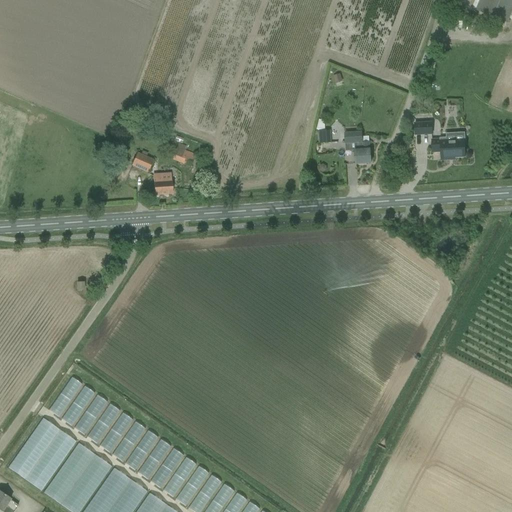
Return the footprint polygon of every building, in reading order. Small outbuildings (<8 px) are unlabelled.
[(511,10),(511,0),(455,0),(454,2),(507,23),(511,10)] [(433,134),(432,122),(415,124),(415,135),(433,134)] [(331,131),(319,132),(320,145),(332,144),(331,131)] [(355,143),(355,151),(356,165),(371,164),(370,150),(369,142),(363,143),(361,133),(344,134),(345,144),(355,143)] [(432,141),(433,153),(441,152),(442,160),(449,160),(449,158),(465,157),(465,142),(464,133),(446,134),(446,138),(440,138),(440,140),(432,141)] [(190,168),(195,155),(184,151),(186,147),(178,144),(172,161),(190,168)] [(154,160),(137,153),(132,166),(148,173),(154,160)] [(153,176),(154,196),(172,195),(172,182),(171,175),(153,176)] [(49,411),(59,418),(82,385),(71,378),(49,411)] [(94,394),(84,387),(61,419),(71,427),(94,394)] [(107,403),(97,395),(74,428),(84,436),(107,403)] [(120,412),(110,404),(87,437),(97,444),(120,412)] [(132,420),(122,413),(99,446),(109,453),(132,420)] [(25,480),(59,430),(43,419),(8,468),(25,480)] [(145,429),(135,422),(112,455),(122,462),(145,429)] [(59,430),(25,480),(41,491),(76,442),(59,430)] [(158,438),(148,431),(125,464),(135,471),(158,438)] [(170,447),(160,440),(137,473),(147,480),(170,447)] [(60,505),(95,455),(78,444),(43,493),(60,505)] [(183,456),(173,449),(150,482),(160,489),(183,456)] [(79,511),(111,467),(95,455),(60,505),(70,511),(79,511)] [(196,465),(186,458),(163,491),(173,498),(196,465)] [(208,474),(198,467),(175,500),(185,507),(208,474)] [(108,511),(130,480),(114,469),(83,511),(108,511)] [(200,511),(221,483),(211,476),(188,509),(192,511),(200,511)] [(132,511),(147,492),(130,480),(108,511),(132,511)] [(219,511),(234,492),(224,485),(204,511),(219,511)] [(11,499),(0,491),(0,510),(2,511),(13,511),(18,506),(10,500),(11,499)] [(238,511),(246,501),(236,493),(223,511),(238,511)] [(161,511),(166,505),(149,494),(136,511),(161,511)] [(257,511),(259,510),(249,502),(242,511),(257,511)]
